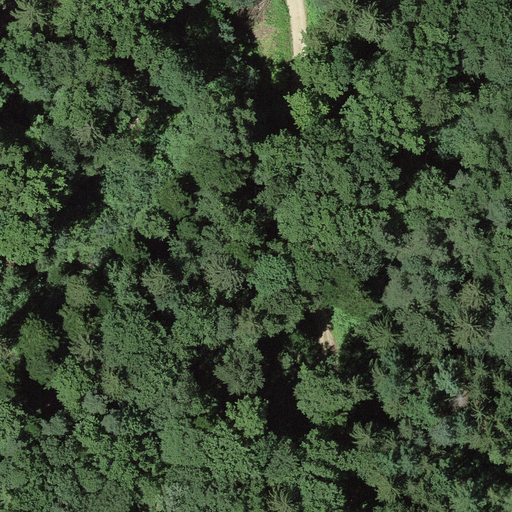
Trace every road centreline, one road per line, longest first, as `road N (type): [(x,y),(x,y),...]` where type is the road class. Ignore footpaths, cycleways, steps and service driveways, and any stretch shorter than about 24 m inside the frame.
road 1 (track): [(356,511),(304,183),(297,13),(289,0)]
road 2 (track): [(196,0),(180,48),(124,136),(0,269)]
